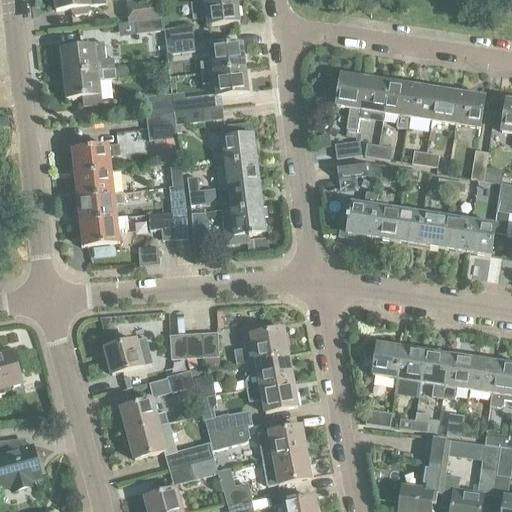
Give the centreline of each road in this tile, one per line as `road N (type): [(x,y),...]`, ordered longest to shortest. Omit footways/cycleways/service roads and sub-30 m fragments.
road 1 (residential): [(48,300),(10,0)]
road 2 (residential): [(268,14),(304,285)]
road 3 (residential): [(304,285),(48,300)]
road 4 (residential): [(511,52),(268,14)]
road 5 (residential): [(358,511),(304,285)]
road 6 (residential): [(104,511),(48,300)]
road 7 (residential): [(511,312),(304,285)]
